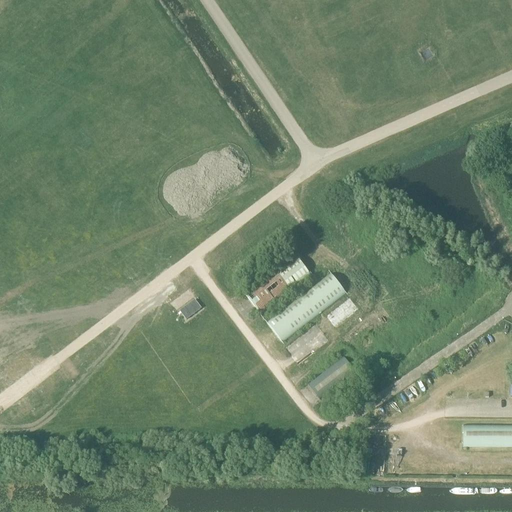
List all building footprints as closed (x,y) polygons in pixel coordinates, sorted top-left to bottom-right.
[(260,316),(311,276),(295,255),(244,295),(260,316)] [(245,288),(261,275),(258,271),(241,284),(245,288)] [(282,343),(345,294),(330,274),(266,323),(282,343)] [(295,297),(312,284),(310,280),(292,293),(295,297)] [(434,304),(454,290),(447,281),(428,296),(434,304)] [(335,329),(359,311),(349,299),(325,317),(335,329)] [(186,319),(201,308),(195,300),(180,311),(186,319)] [(299,365),(330,341),(316,324),(285,347),(299,365)] [(321,400),(355,373),(342,357),(308,383),(321,400)] [(190,422),(198,417),(193,410),(185,415),(190,422)] [(511,447),(511,425),(463,426),(462,448),(511,447)]
